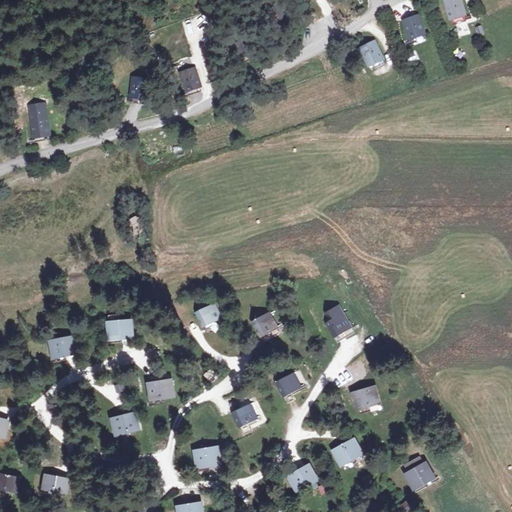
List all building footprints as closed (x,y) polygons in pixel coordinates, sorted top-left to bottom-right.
[(448,0),(454,19),(467,15),(461,0),(448,0)] [(406,20),(411,39),(424,34),(417,16),(406,20)] [(257,22),(264,39),(278,34),(270,17),(257,22)] [(363,48),(372,66),(383,61),(375,43),(363,48)] [(221,53),(229,72),(239,68),(233,49),(221,53)] [(171,82),(176,102),(189,99),(183,79),(171,82)] [(133,80),(134,98),(148,97),(147,80),(133,80)] [(32,117),(36,139),(48,137),(45,115),(32,117)] [(389,195),(389,208),(402,208),(402,194),(389,195)] [(137,216),(129,218),(135,234),(142,231),(137,216)] [(200,313),(207,328),(223,320),(216,307),(200,313)] [(328,325),(335,338),(353,328),(345,316),(328,325)] [(255,325),(261,339),(278,332),(272,318),(255,325)] [(110,323),(112,339),(134,336),(132,320),(110,323)] [(54,343),(55,357),(76,355),(75,341),(54,343)] [(206,375),(211,383),(219,379),(213,370),(206,375)] [(279,385),(287,397),(305,386),(297,373),(279,385)] [(151,384),(153,398),(174,396),(172,380),(151,384)] [(124,382),(114,385),(116,393),(126,391),(124,382)] [(355,389),(360,406),(381,400),(376,384),(355,389)] [(233,414),(241,427),(257,417),(248,404),(233,414)] [(114,417),(116,434),(139,430),(136,414),(114,417)] [(0,420),(0,436),(4,437),(9,424),(0,420)] [(335,452),(344,466),(363,454),(355,440),(335,452)] [(197,452),(201,467),(222,461),(219,447),(197,452)] [(409,478),(419,492),(437,481),(427,466),(425,468),(420,462),(407,469),(412,475),(409,478)] [(289,477),(297,490),(318,478),(309,464),(289,477)] [(0,474),(0,489),(16,494),(19,480),(0,474)] [(49,474),(45,490),(69,495),(71,480),(49,474)] [(181,508),(181,511),(203,511),(202,503),(181,508)]
